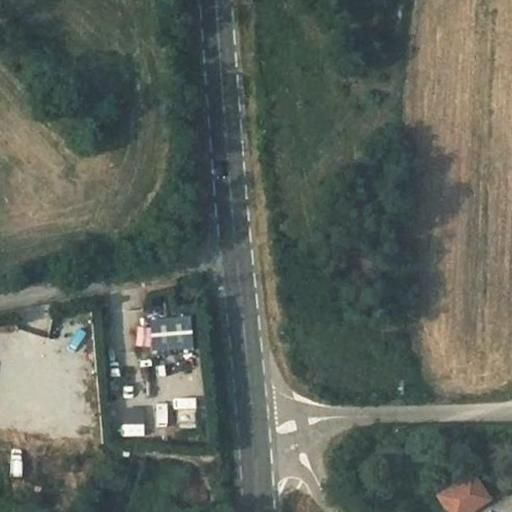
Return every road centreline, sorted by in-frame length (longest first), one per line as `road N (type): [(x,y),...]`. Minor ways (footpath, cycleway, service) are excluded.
road 1 (residential): [(511,413),(259,425)]
road 2 (primary): [(236,0),(249,148),(240,250)]
road 3 (residential): [(0,304),(240,250)]
road 4 (primary): [(240,250),(259,425)]
